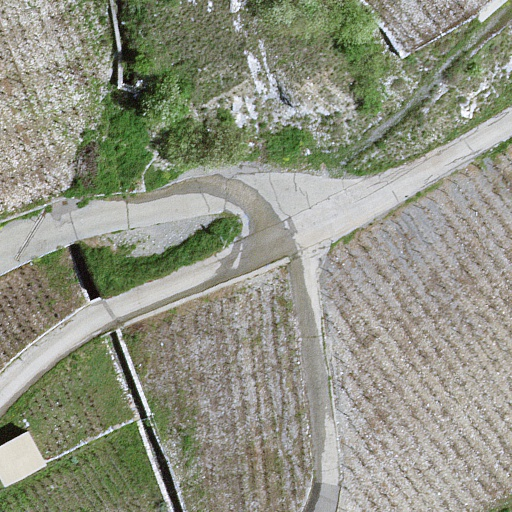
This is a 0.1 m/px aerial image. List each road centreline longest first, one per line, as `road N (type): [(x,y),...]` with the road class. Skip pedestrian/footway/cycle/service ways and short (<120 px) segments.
road 1 (unclassified): [(308,237),(92,326),(0,403)]
road 2 (unclassified): [(0,255),(111,214),(249,200),(308,237)]
road 3 (track): [(314,271),(342,441),(344,511)]
road 4 (unclassified): [(511,119),(308,237)]
